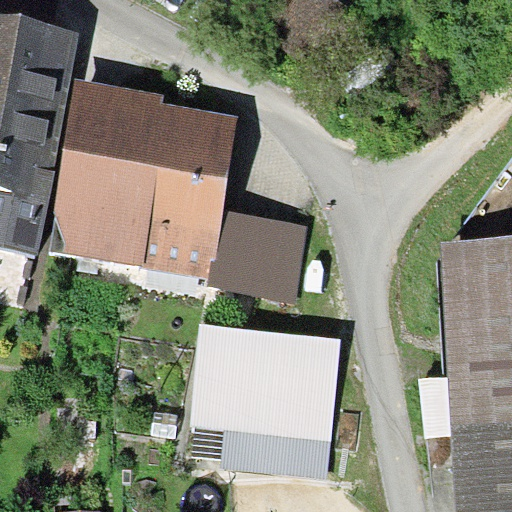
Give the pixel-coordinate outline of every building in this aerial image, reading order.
[(329,0),(288,0),(264,36),(322,75),(359,21),(329,0)] [(0,24),(0,253),(38,261),(79,38),(0,24)] [(164,98),(77,84),(49,255),(143,270),(142,273),(209,284),(212,265),(215,265),(223,215),(239,121),(163,109),(164,98)] [(308,229),(223,215),(215,265),(212,265),(209,284),(208,291),(295,305),(308,229)] [(456,511),(511,511),(511,244),(441,249),(456,511)] [(201,330),(191,429),(225,433),(221,471),(327,481),(341,344),(201,330)]
